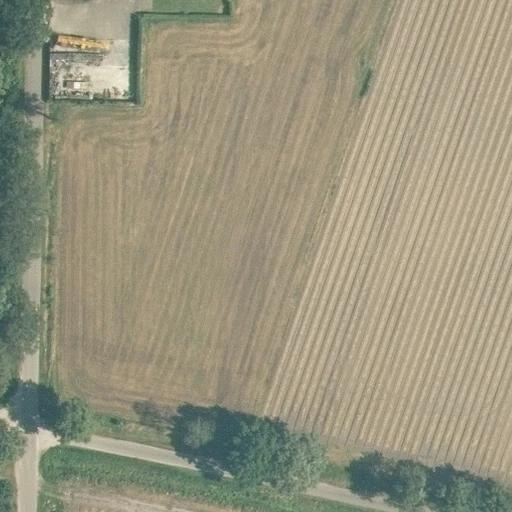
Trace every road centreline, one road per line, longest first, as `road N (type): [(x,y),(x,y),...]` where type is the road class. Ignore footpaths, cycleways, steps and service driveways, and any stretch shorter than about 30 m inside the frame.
road 1 (unclassified): [(27,431),(35,0)]
road 2 (unclassified): [(425,511),(27,431)]
